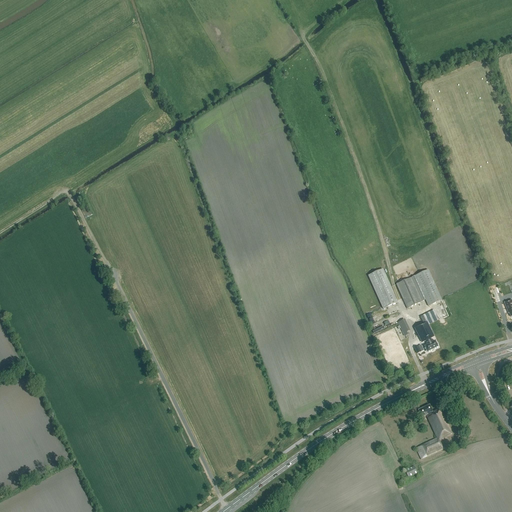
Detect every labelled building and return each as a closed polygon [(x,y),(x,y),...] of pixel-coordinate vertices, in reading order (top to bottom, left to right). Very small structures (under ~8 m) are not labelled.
[(382,270),(368,277),(383,310),(397,303),(382,270)] [(441,301),(428,271),(411,279),(421,302),(425,300),(428,307),(441,301)] [(421,302),(411,279),(396,285),(407,309),(421,302)] [(375,295),(370,297),(375,310),(380,308),(375,295)] [(434,311),(423,317),(427,325),(438,320),(434,311)] [(399,323),(404,334),(410,331),(404,320),(399,323)] [(424,347),(425,347),(427,352),(438,347),(435,342),(435,341),(432,343),(430,339),(434,337),(426,323),(415,329),(422,343),(425,341),(427,345),(424,347)] [(443,449),(439,440),(452,434),(441,409),(433,412),(430,405),(418,410),(422,418),(426,415),(437,439),(416,448),(421,460),(443,449)] [(408,477),(417,473),(414,467),(405,471),(408,477)]
